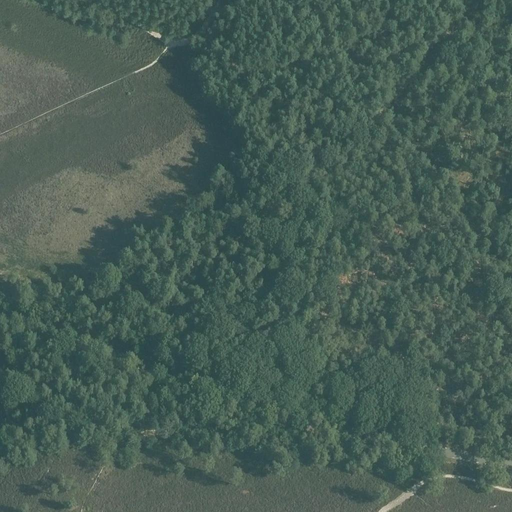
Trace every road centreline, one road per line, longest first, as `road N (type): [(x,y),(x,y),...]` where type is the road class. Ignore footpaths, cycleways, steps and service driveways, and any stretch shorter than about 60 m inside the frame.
road 1 (tertiary): [(511,464),(300,419),(0,311)]
road 2 (track): [(0,136),(192,40),(221,0)]
road 3 (track): [(381,511),(440,475),(511,489)]
